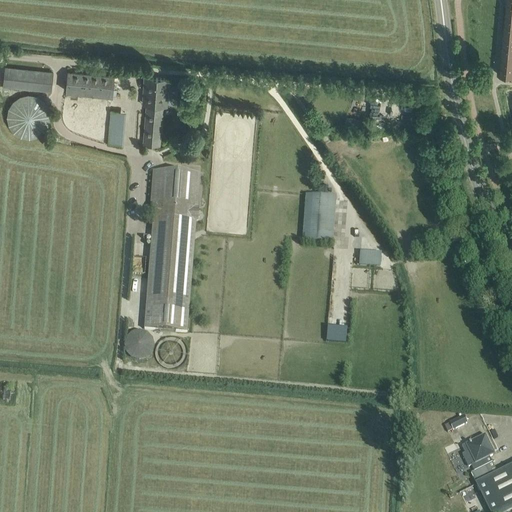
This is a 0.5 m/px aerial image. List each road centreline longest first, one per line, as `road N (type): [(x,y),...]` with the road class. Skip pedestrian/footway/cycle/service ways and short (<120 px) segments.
road 1 (track): [(129,237),(117,369),(511,413)]
road 2 (track): [(511,367),(448,240),(413,96),(260,85)]
road 3 (unclassified): [(0,59),(260,85),(349,207)]
road 4 (tertiary): [(511,262),(472,176),(438,0)]
